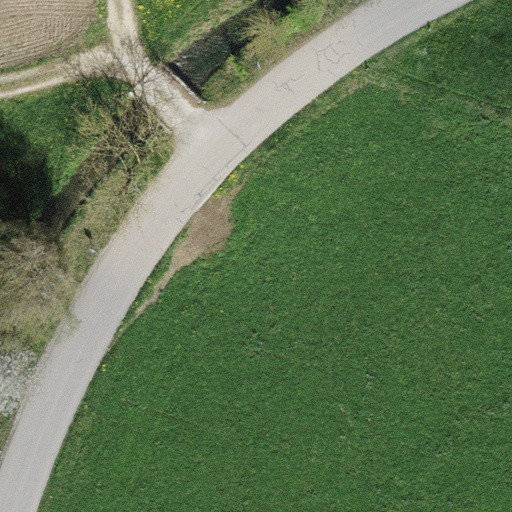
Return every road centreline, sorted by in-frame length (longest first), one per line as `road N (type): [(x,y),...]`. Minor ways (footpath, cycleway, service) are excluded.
road 1 (tertiary): [(429,0),(333,53),(193,155),(97,305),(10,511)]
road 2 (track): [(126,53),(0,68)]
road 3 (track): [(193,155),(126,53)]
